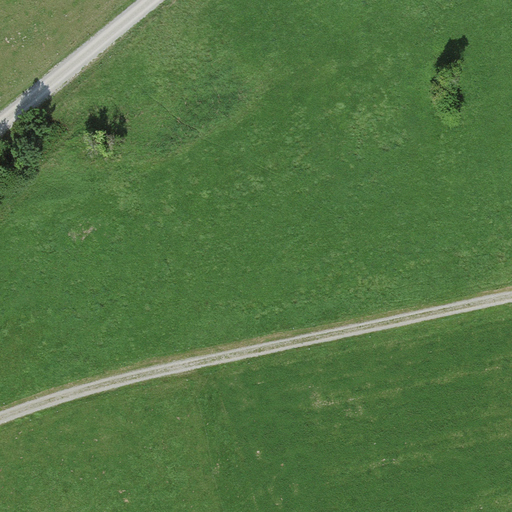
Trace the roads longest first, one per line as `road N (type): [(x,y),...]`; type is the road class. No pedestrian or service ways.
road 1 (track): [(0,425),(133,378),(511,301)]
road 2 (track): [(0,135),(170,0)]
